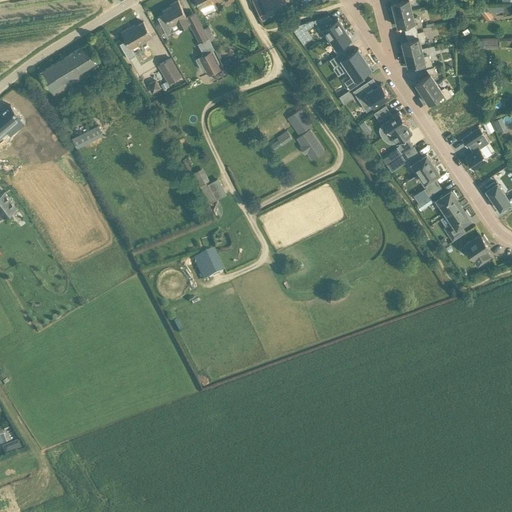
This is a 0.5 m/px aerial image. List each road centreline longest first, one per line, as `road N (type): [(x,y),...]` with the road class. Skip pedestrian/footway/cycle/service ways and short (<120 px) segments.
road 1 (unclassified): [(400,86),(490,222),(511,242)]
road 2 (unclassified): [(0,87),(134,0)]
road 3 (track): [(352,0),(259,31),(244,0)]
